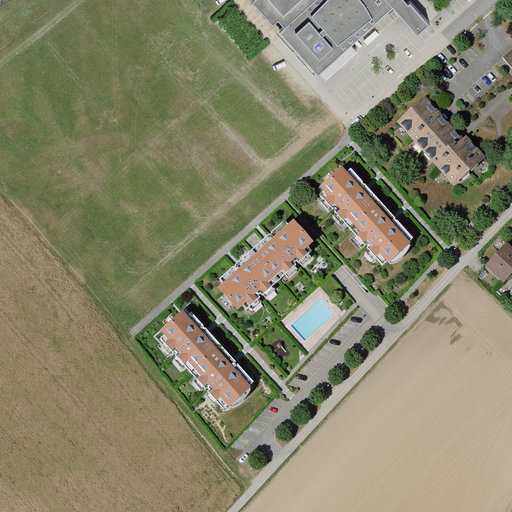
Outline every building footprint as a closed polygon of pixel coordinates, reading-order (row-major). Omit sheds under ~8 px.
[(253,0),(252,1),(274,25),(279,20),(284,26),(279,30),(319,74),(351,46),(393,7),(418,35),(430,23),(411,2),(409,3),(406,0),(253,0)] [(426,100),(397,127),(456,190),(485,163),(426,100)] [(321,202),(353,238),(383,211),(352,177),(348,180),(344,175),(322,194),(325,198),(321,202)] [(383,211),(353,238),(385,273),(415,247),(383,211)] [(285,227),(252,257),(280,287),(312,258),(309,255),(314,250),(294,227),(289,231),(285,227)] [(511,252),(506,247),(485,271),(491,277),(505,289),(511,281),(511,252)] [(280,287),(252,257),(220,286),(223,290),(218,295),(240,318),(245,313),(248,316),(280,287)] [(188,320),(184,317),(161,337),(164,340),(160,344),(193,381),(223,354),(191,318),(188,320)] [(254,389),(223,354),(193,381),(225,416),(254,389)]
